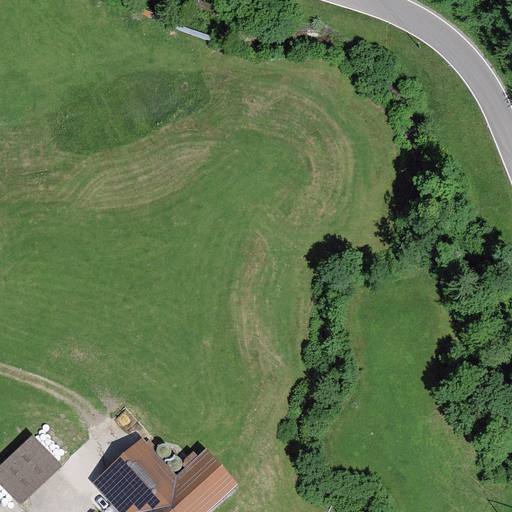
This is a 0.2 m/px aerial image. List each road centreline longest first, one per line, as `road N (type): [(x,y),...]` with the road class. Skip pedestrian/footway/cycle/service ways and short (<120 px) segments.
road 1 (tertiary): [(358,0),(435,32),(471,58),(511,127)]
road 2 (track): [(101,445),(85,415),(45,388),(0,372)]
